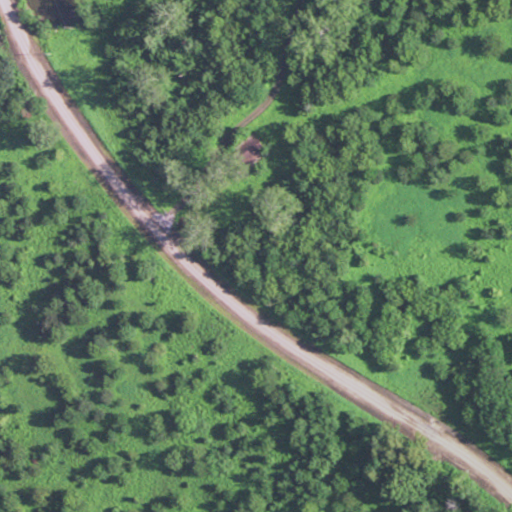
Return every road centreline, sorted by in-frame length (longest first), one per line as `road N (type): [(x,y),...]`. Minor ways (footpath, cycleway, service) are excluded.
road 1 (residential): [(511,491),(290,350),(168,245),(52,89),(7,0)]
road 2 (residential): [(150,222),(322,125),(511,49)]
road 3 (residential): [(41,68),(208,0)]
